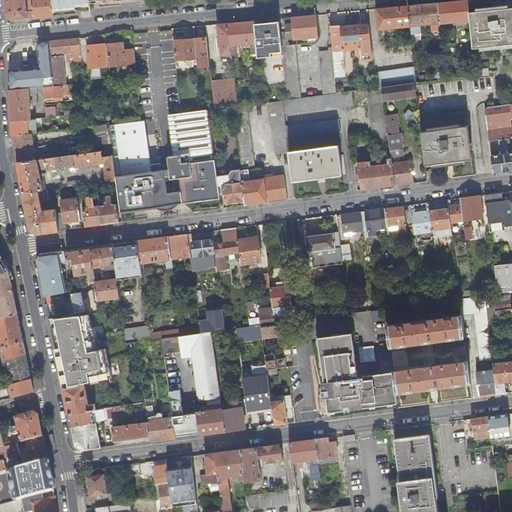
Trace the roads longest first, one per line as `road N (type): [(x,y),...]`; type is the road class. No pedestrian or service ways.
road 1 (residential): [(22,246),(511,181)]
road 2 (residential): [(511,403),(68,461)]
road 3 (residential): [(326,0),(0,35)]
road 4 (tertiary): [(22,246),(51,399)]
